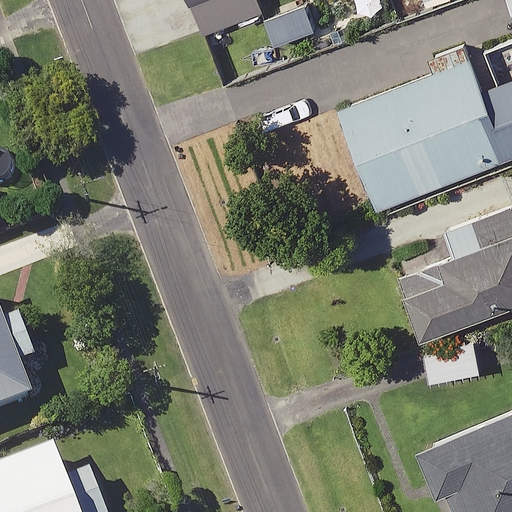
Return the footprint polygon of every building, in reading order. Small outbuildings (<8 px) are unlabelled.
[(266,9),(263,0),(196,0),(207,29),(266,9)] [(511,156),(511,79),(489,88),(477,57),(345,105),(382,204),(511,156)] [(511,238),(458,259),(458,258),(405,277),(427,337),(511,305),(511,238)] [(20,315),(5,320),(0,306),(0,418),(37,404),(23,368),(38,362),(20,315)] [(484,371),(477,338),(428,348),(434,381),(484,371)] [(511,511),(511,419),(421,456),(440,502),(445,500),(449,511),(511,511)] [(0,511),(106,511),(93,476),(70,484),(59,456),(0,477),(0,511)]
